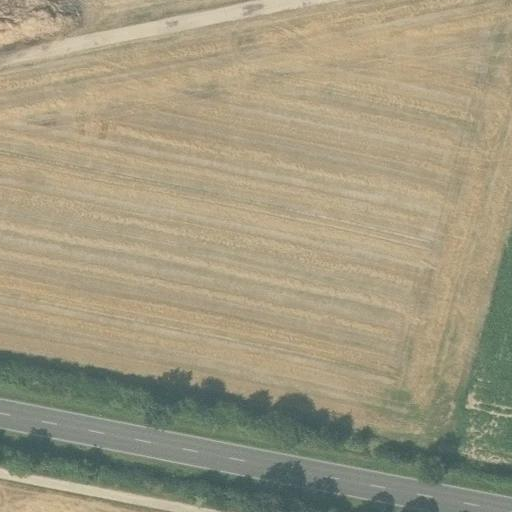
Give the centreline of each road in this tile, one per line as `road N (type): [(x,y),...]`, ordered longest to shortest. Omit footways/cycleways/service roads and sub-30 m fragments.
road 1 (primary): [(511,509),(0,407)]
road 2 (track): [(0,58),(309,0)]
road 3 (track): [(0,477),(179,511)]
